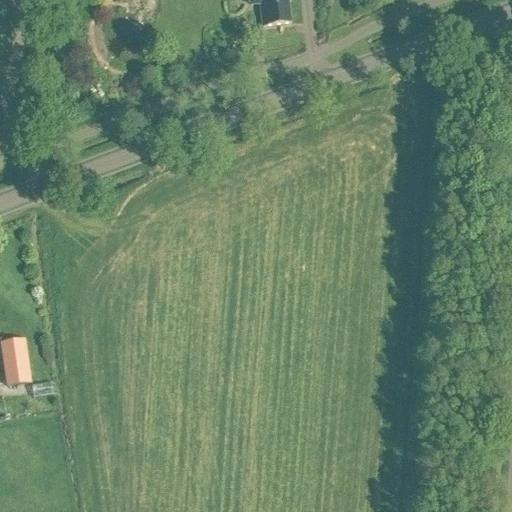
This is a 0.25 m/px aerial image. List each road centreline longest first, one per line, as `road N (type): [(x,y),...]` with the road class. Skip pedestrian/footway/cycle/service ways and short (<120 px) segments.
road 1 (tertiary): [(0,204),(365,64),(511,17)]
road 2 (unclassified): [(499,511),(511,341)]
